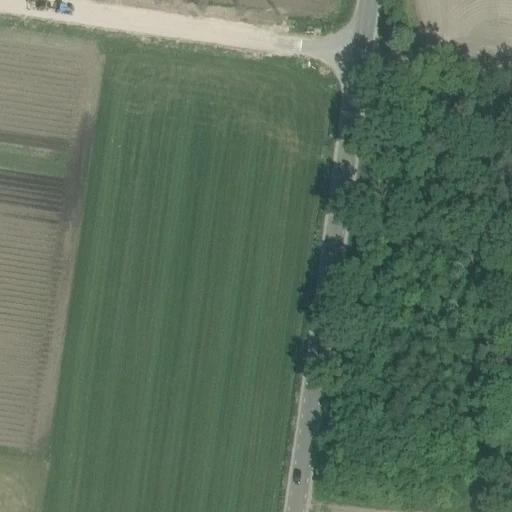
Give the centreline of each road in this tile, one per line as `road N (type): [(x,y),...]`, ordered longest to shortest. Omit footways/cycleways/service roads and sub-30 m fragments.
road 1 (unclassified): [(295,511),(359,52)]
road 2 (unclassified): [(359,52),(14,0)]
road 3 (track): [(511,83),(359,52)]
